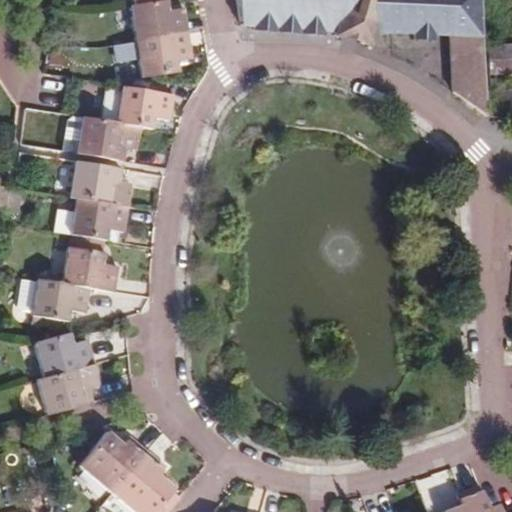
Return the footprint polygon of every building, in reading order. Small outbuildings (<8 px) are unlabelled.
[(168,9),(166,0),(164,0),(128,6),(140,78),(178,72),(176,60),(188,58),(181,8),(168,9)] [(481,42),(478,0),(236,0),(241,25),(250,25),(315,27),(329,28),(328,31),(333,34),(335,31),(352,41),(348,46),(356,52),(360,47),(399,45),(400,49),(419,49),(419,44),(437,43),(481,42)] [(511,38),(488,40),(489,68),(511,66),(511,38)] [(504,71),(489,72),(491,107),(511,106),(511,82),(505,83),(504,71)] [(140,127),(151,130),(153,119),(168,121),(172,95),(122,86),(119,91),(110,89),(102,93),(97,120),(79,117),(71,123),(67,150),(124,161),(126,148),(137,149),(140,127)] [(71,234),(101,240),(107,240),(109,228),(123,230),(130,182),(121,181),(122,169),(75,162),(68,197),(76,199),(73,212),(56,210),(53,230),(71,234)] [(14,188),(7,186),(4,216),(14,218),(19,189),(14,188)] [(101,240),(71,234),(70,245),(100,250),(101,240)] [(118,263),(103,260),(104,250),(100,250),(70,245),(68,244),(61,282),(36,277),(30,313),(32,313),(31,320),(45,323),(46,319),(47,315),(57,317),(67,319),(69,308),(85,311),(90,287),(115,291),(118,263)] [(65,334),(32,342),(41,379),(36,381),(44,416),(92,403),(88,390),(99,387),(85,340),(68,344),(65,334)] [(80,462),(136,511),(164,511),(178,496),(171,490),(174,487),(160,473),(165,467),(131,434),(123,442),(109,430),(80,462)] [(97,498),(104,485),(79,472),(72,486),(97,498)] [(503,511),(500,505),(489,508),(478,482),(456,491),(459,503),(440,510),(441,511),(503,511)]
